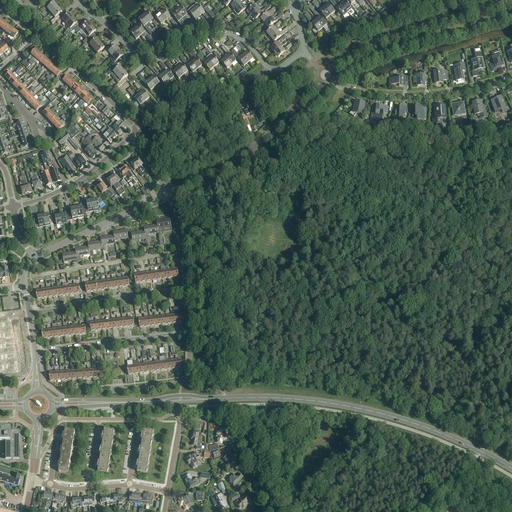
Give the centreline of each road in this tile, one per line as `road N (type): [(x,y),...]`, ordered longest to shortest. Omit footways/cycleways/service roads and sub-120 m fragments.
road 1 (secondary): [(205,399),(363,409),(433,430),(511,468)]
road 2 (tertiary): [(511,3),(383,40),(325,75)]
road 3 (tertiary): [(325,75),(262,141),(168,193)]
road 4 (residential): [(511,78),(464,92),(394,97),(343,89),(325,75)]
road 5 (residential): [(303,51),(273,70),(237,36),(214,33),(145,56)]
road 6 (residential): [(186,291),(29,314)]
road 7 (residential): [(35,353),(189,335)]
road 8 (tertiary): [(34,257),(168,193)]
road 9 (residential): [(134,133),(75,182),(12,207)]
road 10 (residential): [(37,35),(134,133)]
road 11 (residential): [(167,491),(181,421),(236,424)]
